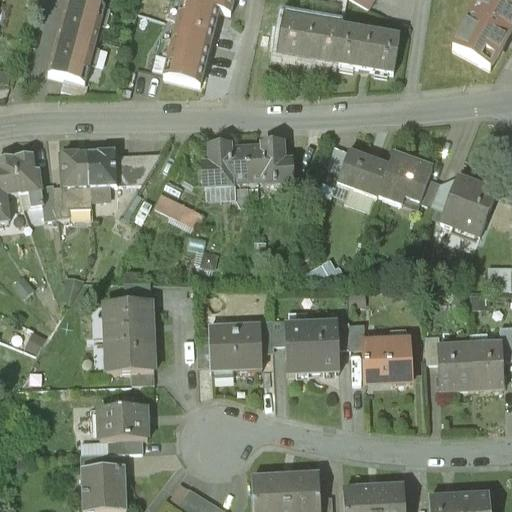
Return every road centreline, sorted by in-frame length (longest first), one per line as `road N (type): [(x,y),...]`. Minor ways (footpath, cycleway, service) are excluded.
road 1 (residential): [(207,444),(238,433),(361,456),(430,460),(511,451)]
road 2 (residential): [(0,127),(230,115)]
road 3 (residential): [(230,115),(408,107)]
